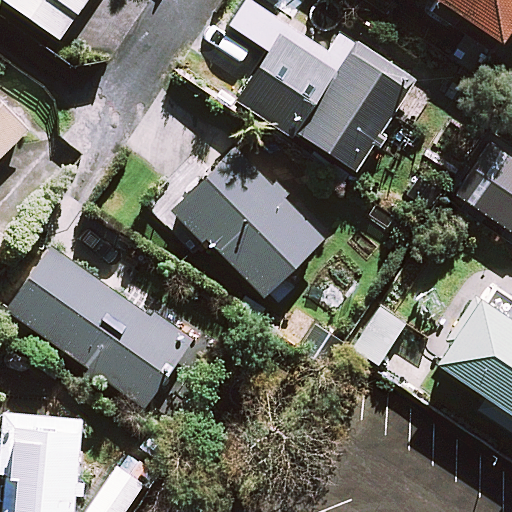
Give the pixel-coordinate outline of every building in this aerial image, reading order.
[(2,0),(56,37),(82,0),(2,0)] [(511,0),(425,0),(422,5),(452,25),(459,14),(495,39),(511,13),(511,0)] [(335,69),(279,32),(235,98),(287,132),(290,127),(353,169),(408,85),(350,47),(335,69)] [(0,152),(26,127),(0,101),(0,152)] [(320,235),(230,148),(196,182),(185,171),(148,209),(191,251),(204,238),(274,306),(289,290),(278,280),(320,235)] [(188,335),(49,241),(4,308),(143,402),(188,335)] [(485,298),(440,364),(511,411),(511,295),(503,289),(493,303),(485,298)] [(403,326),(374,306),(348,344),(376,364),(403,326)] [(70,511),(78,419),(9,414),(0,413),(0,475),(4,476),(1,511),(70,511)] [(121,511),(141,481),(114,464),(84,511),(121,511)]
